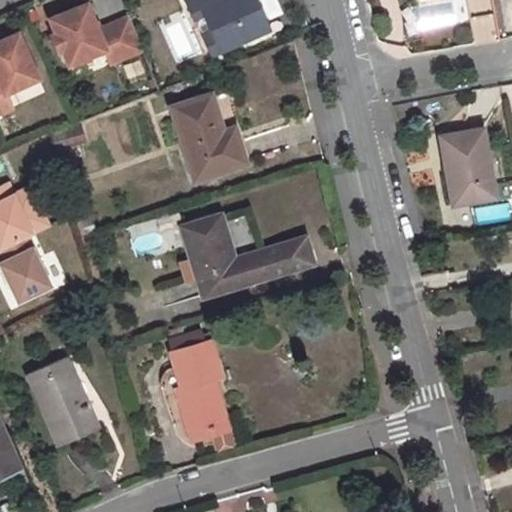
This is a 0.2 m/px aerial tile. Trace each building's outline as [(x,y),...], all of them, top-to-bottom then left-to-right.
[(252,0),(187,0),(212,55),(267,31),(252,0)] [(128,56),(115,23),(99,30),(88,4),(51,20),(57,34),(53,36),(60,52),(64,51),(70,65),(106,51),(112,63),(128,56)] [(115,23),(128,56),(143,50),(129,17),(115,23)] [(0,115),(12,110),(6,96),(39,81),(18,35),(0,43),(0,115)] [(212,93),(171,106),(194,179),(246,164),(238,139),(226,143),(223,131),(212,93)] [(78,124),(50,133),(56,150),(84,141),(78,124)] [(235,127),(223,131),(226,143),(238,139),(235,127)] [(481,131),(439,138),(444,175),(448,175),(453,203),(492,197),(481,131)] [(5,183),(0,185),(0,248),(24,237),(30,234),(5,183)] [(220,215),(181,226),(203,296),(255,280),(248,255),(233,259),(220,215)] [(24,237),(0,248),(0,255),(4,263),(0,264),(0,269),(16,303),(49,288),(24,237)] [(305,237),(259,252),(265,271),(271,275),(312,262),(305,237)] [(259,252),(248,255),(255,280),(271,275),(265,271),(259,252)] [(212,341),(171,352),(181,388),(176,389),(191,440),(215,434),(211,419),(226,415),(215,378),(222,376),(212,341)] [(63,358),(26,373),(59,446),(96,429),(63,358)] [(226,415),(211,419),(215,434),(230,430),(226,415)] [(0,427),(0,472),(17,465),(0,427)]
